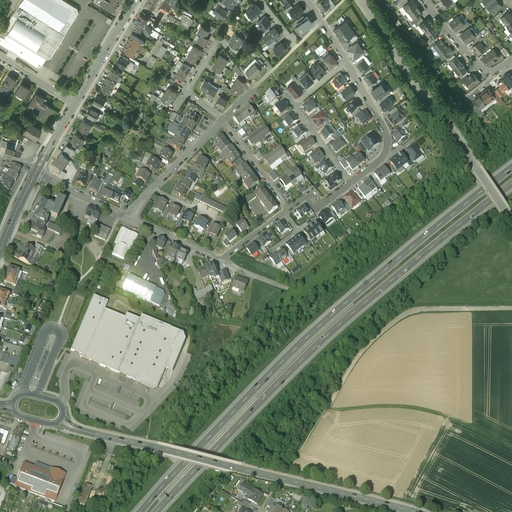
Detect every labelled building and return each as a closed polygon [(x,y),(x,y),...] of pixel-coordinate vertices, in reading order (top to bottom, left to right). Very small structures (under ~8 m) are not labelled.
[(13,14),(0,35),(0,44),(9,50),(6,55),(14,60),(17,55),(37,67),(39,68),(40,68),(46,59),(50,58),(78,12),(77,8),(64,0),(21,0),(13,14)] [(95,0),(94,3),(110,12),(114,11),(116,6),(116,5),(117,3),(118,3),(120,1),(119,0),(95,0)] [(148,0),(146,5),(153,9),(158,0),(148,0)] [(223,1),(223,0),(222,0),(221,3),(226,7),(228,8),(230,6),(223,1)] [(325,0),(320,0),(318,2),(317,3),(322,11),(329,6),(325,0)] [(411,0),(409,2),(403,6),(408,12),(416,6),(412,0),(411,0)] [(436,0),(443,8),(445,6),(447,7),(448,5),(448,4),(450,2),(448,0),(436,0)] [(496,0),(494,0),(487,6),(491,12),(494,9),(500,5),(496,0)] [(169,5),(163,2),(158,10),(167,15),(171,8),(172,7),(169,5)] [(252,19),(257,16),(261,12),(256,5),(253,7),(253,6),(250,8),(250,9),(246,12),(252,19)] [(294,19),(303,12),(298,5),(293,9),(289,12),(294,19)] [(218,6),(213,13),(222,20),(227,13),(218,6)] [(416,6),(408,12),(413,19),(419,15),(421,13),(416,6)] [(172,7),(171,8),(172,9),(172,10),(175,11),(174,13),(181,17),(183,13),(172,7)] [(504,16),(501,12),(494,17),(497,21),(501,18),(504,16)] [(501,18),(506,24),(511,19),(511,17),(508,12),(504,16),(501,18)] [(144,25),(144,26),(146,23),(148,19),(140,15),(137,21),(144,25)] [(419,15),(413,19),(411,21),(413,24),(414,24),(421,18),(419,15)] [(341,16),(336,21),(339,25),(345,21),(341,16)] [(257,23),(263,30),(268,26),(270,24),(265,17),(257,23)] [(300,32),(307,28),(312,24),(307,17),(304,19),(299,23),(295,25),(300,32)] [(460,27),(464,24),(463,24),(458,17),(450,23),(456,31),(460,27)] [(421,18),(414,24),(417,27),(419,25),(424,21),(421,18)] [(424,21),(419,25),(425,32),(433,25),(428,18),(424,21)] [(140,32),(144,25),(137,21),(133,27),(140,32)] [(345,21),(339,25),(334,29),(339,36),(350,28),(345,21)] [(460,27),(463,30),(470,24),(467,21),(463,24),(464,24),(460,27)] [(433,25),(425,32),(430,39),(435,35),(439,32),(433,25)] [(205,36),(209,31),(209,30),(202,26),(198,32),(201,34),(205,36)] [(467,43),(473,38),(475,36),(477,34),(472,27),(461,35),(467,43)] [(302,38),(309,31),(307,28),(300,32),(299,33),(302,38)] [(354,33),(350,28),(339,36),(343,41),(348,37),(354,33)] [(268,44),(269,44),(274,40),(280,36),(274,29),(270,32),(266,35),(263,37),(268,44)] [(473,38),(475,40),(482,35),(480,32),(477,34),(475,36),(473,38)] [(358,37),(354,33),(348,37),(352,42),(357,38),(358,37)] [(122,50),(135,57),(144,41),(139,38),(134,35),(132,34),(122,50)] [(209,39),(205,36),(201,34),(199,37),(200,38),(198,41),(199,42),(204,45),(209,39)] [(229,43),(234,47),(236,49),(243,40),(238,37),(237,36),(235,35),(229,43)] [(435,35),(430,39),(428,41),(430,44),(434,41),(437,39),(435,35)] [(473,42),(475,45),(479,41),(479,42),(482,39),(480,36),(473,42)] [(436,43),(433,46),(443,60),(453,52),(449,47),(446,49),(445,48),(444,46),(442,44),(443,43),(441,40),(436,43)] [(472,47),(478,54),(485,49),(479,42),(479,41),(475,45),(472,47)] [(363,50),(357,42),(352,45),(347,49),(349,52),(351,55),(353,58),(359,53),(363,50)] [(281,43),(273,49),(278,56),(286,49),(281,43)] [(162,45),(157,54),(162,57),(163,55),(165,51),(167,48),(162,45)] [(196,47),(194,46),(190,52),(198,56),(201,50),(196,47)] [(493,50),(482,59),(488,66),(499,57),(493,50)] [(198,56),(190,52),(186,58),(188,59),(194,62),(198,56)] [(330,54),(323,60),(327,64),(330,68),(337,62),(330,54)] [(216,61),(224,66),(227,60),(225,59),(219,55),(216,61)] [(116,63),(130,71),(134,64),(128,60),(120,56),(116,63)] [(151,56),(146,66),(150,69),(156,59),(151,56)] [(321,57),(319,59),(324,66),(327,64),(323,60),(321,57)] [(456,58),(451,61),(449,63),(454,70),(462,64),(459,61),(456,57),(456,58)] [(134,64),(137,66),(139,63),(130,58),(128,60),(134,64)] [(368,66),(363,58),(358,62),(356,64),(362,71),(368,66)] [(190,67),(185,64),(180,61),(179,60),(176,67),(179,69),(187,73),(190,67)] [(218,71),(220,72),(224,66),(216,61),(212,67),(218,71)] [(320,61),(318,63),(324,70),(326,68),(320,61)] [(317,62),(310,68),(318,78),(325,72),(324,70),(318,63),(317,62)] [(255,63),(246,72),(250,76),(252,78),(261,69),(255,63)] [(462,64),(454,70),(459,77),(461,75),(466,71),(467,71),(464,67),(462,64)] [(108,76),(117,81),(121,73),(113,68),(108,76)] [(239,68),(235,71),(239,77),(243,74),(241,72),(239,68)] [(187,73),(179,69),(175,75),(177,76),(183,80),(187,73)] [(244,70),(241,72),(243,74),(247,79),(250,76),(246,72),(244,70)] [(377,79),(371,72),(366,75),(364,77),(370,85),(377,79)] [(307,73),(300,79),(306,86),(307,87),(314,81),(307,73)] [(342,74),(341,75),(337,78),(333,81),(338,87),(343,84),(347,81),(342,74)] [(502,80),(509,88),(511,85),(511,77),(509,74),(502,79),(502,80)] [(471,76),(467,78),(464,81),(465,82),(470,88),(474,85),(473,84),(475,83),(476,84),(479,81),(474,75),(472,77),(471,76)] [(9,76),(1,89),(8,94),(16,80),(9,76)] [(104,83),(113,88),(117,81),(108,76),(104,83)] [(238,77),(234,83),(242,88),(245,82),(238,77)] [(294,82),(298,86),(300,84),(298,81),(294,77),(292,79),(294,82)] [(298,81),(300,84),(303,88),(306,86),(300,79),(298,81)] [(200,87),(207,91),(209,87),(211,84),(208,81),(207,83),(204,80),(200,87)] [(497,83),(504,92),(509,89),(509,88),(502,80),(497,83)] [(294,82),(287,88),(296,97),(303,91),(298,86),(294,82)] [(100,90),(109,95),(113,88),(104,83),(100,90)] [(234,83),(230,89),(232,91),(238,94),(242,88),(234,83)] [(22,84),(15,93),(23,98),(29,88),(22,84)] [(381,95),(386,91),(381,84),(372,91),(377,98),(381,95)] [(176,91),(168,86),(164,92),(172,97),(176,91)] [(350,86),(346,89),(341,92),(346,99),(349,97),(350,97),(353,95),(352,95),(355,92),(350,86)] [(209,87),(207,91),(205,94),(212,98),(217,90),(213,88),(213,89),(209,87)] [(217,90),(212,98),(215,99),(218,94),(221,89),(218,87),(217,90)] [(495,91),(500,97),(504,94),(499,88),(495,91)] [(274,89),(266,95),(271,102),(271,103),(277,98),(279,96),(274,89)] [(388,89),(386,91),(381,95),(383,97),(386,95),(390,92),(388,89)] [(481,95),(487,103),(494,98),(491,94),(488,90),(485,93),(484,93),(481,95)] [(495,91),(491,94),(494,98),(496,100),(500,97),(495,91)] [(172,97),(164,92),(160,98),(158,97),(155,102),(160,105),(161,103),(164,105),(166,102),(168,103),(172,97)] [(36,93),(28,106),(33,109),(34,106),(41,110),(37,115),(45,120),(52,108),(48,105),(47,104),(45,103),(42,102),(44,99),(36,93)] [(97,107),(100,109),(101,106),(101,107),(105,100),(97,95),(93,102),(92,104),(97,107)] [(474,101),(477,104),(480,109),(487,103),(481,95),(478,97),(477,99),(474,101)] [(223,99),(220,97),(217,101),(216,103),(222,108),(227,100),(224,98),(223,99)] [(303,103),(305,105),(310,102),(312,100),(309,97),(303,103)] [(393,104),(388,97),(381,102),(380,104),(385,111),(393,104)] [(356,100),(346,107),(351,114),(358,109),(361,107),(356,100)] [(283,101),(280,103),(276,107),(275,107),(281,114),(288,108),(283,101)] [(305,105),(303,107),(308,115),(316,109),(310,102),(305,105)] [(477,104),(473,107),(482,119),(486,116),(480,109),(477,104)] [(244,110),(249,117),(251,120),(256,116),(254,113),(256,112),(254,110),(251,105),(249,107),(249,106),(244,110)] [(396,106),(389,111),(391,114),(398,109),(396,106)] [(90,107),(86,115),(95,120),(96,120),(97,121),(99,120),(100,119),(99,117),(98,116),(100,112),(90,107)] [(358,109),(351,114),(353,117),(354,116),(360,112),(358,109)] [(398,109),(391,114),(387,118),(394,127),(401,121),(399,118),(403,115),(398,109)] [(244,110),(238,114),(244,121),(249,117),(244,110)] [(322,112),(311,120),(317,127),(324,122),(328,119),(327,119),(322,112)] [(363,113),(357,118),(363,125),(370,119),(365,112),(363,113)] [(292,113),(284,119),(289,126),(292,124),(297,120),(292,113)] [(238,114),(233,118),(238,125),(244,121),(238,114)] [(196,126),(200,119),(192,115),(190,118),(191,119),(189,122),(195,126),(196,126)] [(29,123),(40,129),(42,126),(31,120),(29,123)] [(83,120),(78,128),(87,133),(90,129),(88,128),(90,125),(91,125),(92,125),(83,120)] [(191,132),(195,126),(189,122),(186,120),(182,127),(190,132),(191,132)] [(38,133),(40,129),(29,123),(23,132),(28,135),(34,139),(36,136),(38,137),(40,134),(38,133)] [(168,132),(172,127),(166,124),(163,129),(168,132)] [(301,125),(293,131),(299,138),(302,135),(306,132),(301,125)] [(185,142),(190,132),(182,127),(180,126),(178,130),(175,136),(185,142)] [(259,131),(265,138),(270,134),(264,127),(259,131)] [(333,134),(328,127),(321,132),(326,139),(333,134)] [(400,129),(396,132),(393,135),(398,142),(405,137),(400,129)] [(254,135),(259,142),(265,138),(259,131),(254,135)] [(375,132),(372,134),(378,141),(381,139),(375,132)] [(75,133),(71,141),(80,146),(83,142),(81,141),(83,138),(85,139),(85,138),(75,133)] [(372,134),(367,138),(374,148),(380,143),(378,141),(372,134)] [(213,141),(217,147),(225,141),(221,135),(213,141)] [(254,135),(249,139),(254,146),(259,142),(254,135)] [(185,142),(175,136),(172,141),(167,139),(165,142),(169,144),(168,145),(179,151),(185,142)] [(340,137),(335,141),(330,144),(336,152),(346,145),(340,137)] [(309,138),(304,141),(299,145),(300,146),(304,151),(306,149),(307,150),(315,144),(312,140),(311,141),(309,138)] [(374,148),(367,138),(361,142),(361,143),(367,150),(368,152),(374,148)] [(162,149),(164,145),(161,144),(155,140),(153,143),(162,149)] [(217,147),(222,153),(230,147),(225,141),(217,147)] [(367,150),(361,143),(358,145),(364,152),(367,150)] [(406,150),(411,156),(414,161),(422,155),(414,144),(406,150)] [(3,153),(12,157),(15,148),(14,148),(6,145),(3,153)] [(66,146),(62,152),(69,158),(75,150),(71,148),(70,149),(66,146)] [(226,159),(235,152),(231,146),(230,147),(222,153),(226,159)] [(83,147),(81,150),(93,157),(95,153),(83,147)] [(15,148),(12,157),(16,158),(22,151),(17,149),(15,148)] [(275,152),(280,159),(285,155),(280,148),(275,152)] [(164,149),(159,157),(168,162),(172,154),(164,149)] [(318,149),(309,156),(314,162),(323,156),(318,149)] [(257,150),(253,153),(258,160),(262,157),(257,150)] [(359,154),(363,161),(367,158),(361,151),(358,153),(359,154)] [(59,174),(69,158),(62,152),(51,168),(59,174)] [(235,162),(240,158),(235,152),(226,159),(231,165),(235,162)] [(275,152),(270,156),(275,163),(280,159),(275,152)] [(363,161),(359,154),(352,159),(358,166),(364,161),(363,161)] [(401,154),(395,158),(402,167),(408,163),(401,154)] [(270,156),(264,160),(270,167),(275,163),(270,156)] [(358,166),(352,159),(351,157),(346,161),(346,162),(349,166),(352,170),(358,166)] [(155,172),(159,164),(153,160),(150,158),(145,166),(149,168),(155,172)] [(195,167),(202,170),(204,171),(208,163),(204,162),(205,160),(200,158),(195,167)] [(235,162),(239,168),(244,164),(240,158),(235,162)] [(391,161),(391,163),(392,165),(397,171),(402,167),(395,158),(391,161)] [(349,166),(346,162),(346,161),(344,159),(339,162),(345,169),(349,166)] [(320,166),(320,167),(325,173),(332,167),(327,160),(322,165),(320,166)] [(147,171),(149,168),(145,166),(138,162),(136,165),(137,165),(144,169),(147,171)] [(236,171),(245,183),(253,176),(244,164),(239,168),(236,171)] [(392,165),(389,167),(395,174),(398,172),(397,171),(392,165)] [(13,174),(16,176),(20,169),(19,167),(14,166),(12,169),(10,173),(13,174)] [(190,173),(197,176),(199,177),(202,170),(195,167),(193,166),(190,173)] [(384,166),(379,170),(385,178),(390,174),(384,166)] [(0,174),(13,182),(16,176),(13,174),(10,173),(3,169),(0,173),(0,174)] [(296,169),(290,173),(296,180),(301,176),(296,169)] [(149,175),(142,171),(140,170),(137,174),(139,175),(137,178),(135,178),(139,180),(145,183),(149,175)] [(374,174),(380,182),(385,178),(379,170),(374,174)] [(185,179),(192,182),(194,183),(197,176),(190,173),(188,172),(185,179)] [(88,177),(80,173),(76,182),(84,186),(88,177)] [(290,173),(285,177),(291,184),(296,180),(290,173)] [(339,176),(338,176),(337,177),(335,173),(325,180),(330,186),(334,183),(335,184),(335,183),(340,179),(341,178),(339,176)] [(0,187),(8,192),(13,182),(0,174),(0,181),(2,183),(1,185),(0,187)] [(108,174),(104,184),(106,185),(108,186),(112,176),(108,174)] [(253,176),(245,183),(250,189),(258,183),(253,176)] [(285,177),(280,181),(285,188),(291,184),(285,177)] [(179,185),(187,189),(188,190),(192,182),(185,179),(183,178),(179,185)] [(362,183),(363,184),(371,194),(377,189),(368,178),(362,183)] [(101,183),(93,179),(89,188),(96,192),(101,183)] [(173,193),(183,197),(187,189),(179,185),(178,184),(173,193)] [(357,189),(358,190),(364,197),(365,198),(371,194),(363,184),(357,189)] [(108,186),(106,185),(104,188),(105,188),(102,194),(110,198),(113,192),(115,189),(108,186)] [(114,192),(113,192),(110,198),(119,203),(119,201),(122,196),(121,195),(123,193),(116,189),(114,192)] [(263,190),(256,196),(269,214),(277,208),(263,190)] [(283,194),(287,199),(292,196),(288,190),(283,194)] [(349,203),(352,207),(356,204),(355,203),(355,202),(358,200),(359,202),(359,201),(351,191),(344,197),(349,203)] [(194,199),(199,202),(202,196),(196,193),(194,199)] [(153,208),(162,212),(162,213),(164,209),(167,203),(158,198),(153,208)] [(202,203),(213,208),(215,203),(205,198),(202,203)] [(32,222),(44,227),(49,215),(56,219),(64,202),(58,199),(54,206),(42,200),(38,208),(37,208),(35,213),(36,213),(32,222)] [(339,200),(332,206),(337,213),(344,208),(339,200)] [(215,203),(213,208),(223,213),(228,209),(215,203)] [(170,209),(168,214),(176,218),(178,213),(177,213),(179,209),(172,205),(170,209)] [(304,205),(296,211),(301,217),(309,212),(306,207),(304,205)] [(101,212),(89,206),(85,214),(86,215),(84,217),(88,219),(86,223),(90,225),(89,226),(90,226),(89,227),(93,229),(101,212)] [(325,223),(332,217),(330,214),(327,210),(319,215),(325,223)] [(186,212),(182,220),(190,224),(194,216),(186,212)] [(199,218),(195,227),(200,229),(200,228),(203,230),(207,222),(199,218)] [(243,221),(236,225),(242,233),(249,228),(246,224),(243,221)] [(285,225),(282,221),(276,226),(278,229),(277,229),(279,232),(280,231),(282,234),(288,229),(285,225)] [(44,228),(44,227),(32,222),(29,229),(28,230),(29,231),(30,232),(31,232),(33,233),(32,235),(41,239),(46,229),(44,228)] [(312,225),(319,235),(324,231),(316,222),(312,225)] [(61,229),(48,223),(46,229),(58,235),(61,229)] [(110,230),(99,225),(94,236),(105,241),(110,230)] [(213,225),(209,233),(217,237),(221,229),(213,225)] [(308,228),(315,238),(319,235),(312,225),(308,228)] [(138,235),(121,227),(114,243),(116,244),(112,254),(124,259),(128,249),(131,250),(138,235)] [(308,228),(304,231),(311,241),(315,238),(308,228)] [(232,231),(225,236),(229,243),(237,237),(232,231)] [(265,235),(258,240),(263,246),(264,247),(271,242),(265,235)] [(299,235),(292,240),(300,249),(306,245),(303,240),(299,235)] [(166,242),(158,238),(154,247),(158,248),(162,250),(166,242)] [(290,250),(293,254),(300,249),(292,240),(286,245),(290,250)] [(253,243),(246,248),(252,256),(259,250),(256,246),(253,243)] [(174,246),(171,244),(166,255),(175,260),(176,258),(180,249),(177,247),(178,246),(175,245),(174,246)] [(30,260),(34,251),(33,250),(26,247),(21,257),(19,260),(32,267),(34,262),(30,260)] [(281,248),(275,253),(281,262),(288,257),(285,254),(281,248)] [(189,253),(180,249),(176,258),(184,262),(189,253)] [(275,253),(269,257),(276,266),(281,262),(275,253)] [(161,257),(159,259),(159,260),(156,261),(157,262),(162,266),(166,262),(161,257)] [(213,264),(205,268),(209,276),(212,274),(216,272),(213,264)] [(8,268),(6,276),(16,279),(18,272),(8,268)] [(205,268),(197,272),(201,281),(210,277),(209,276),(205,268)] [(226,271),(219,274),(222,283),(229,280),(226,271)] [(150,301),(159,306),(164,295),(163,291),(156,287),(129,274),(122,288),(150,301)] [(16,279),(6,276),(3,283),(13,286),(16,279)] [(246,281),(245,281),(238,278),(236,279),(233,288),(233,289),(238,291),(240,290),(242,291),(244,291),(246,284),(248,283),(247,281),(246,281)] [(211,285),(204,289),(207,295),(214,291),(211,285)] [(207,295),(204,289),(194,294),(197,300),(207,295)] [(108,302),(93,296),(70,350),(81,355),(79,357),(135,381),(134,382),(139,385),(140,383),(156,390),(165,369),(173,372),(186,341),(184,335),(141,316),(139,321),(126,315),(124,319),(104,310),(108,302)] [(11,356),(2,354),(0,360),(0,362),(8,365),(11,356)] [(0,427),(0,432),(6,436),(8,430),(5,428),(4,430),(0,427)] [(63,479),(49,474),(49,473),(51,469),(36,463),(34,467),(23,463),(17,479),(16,481),(11,479),(9,484),(55,502),(63,479)] [(65,474),(51,469),(49,474),(63,479),(65,474)] [(254,490),(242,483),(240,487),(239,487),(239,488),(238,490),(250,497),(249,500),(257,504),(263,494),(254,489),(254,490)] [(87,485),(79,504),(87,506),(94,488),(87,485)] [(271,498),(266,506),(270,508),(273,503),(274,503),(275,501),(271,498)] [(242,508),(246,510),(248,507),(242,504),(239,501),(237,505),(242,508)] [(274,503),(273,503),(270,508),(269,511),(270,511),(269,511),(282,511),(283,510),(280,509),(281,507),(274,503)]
